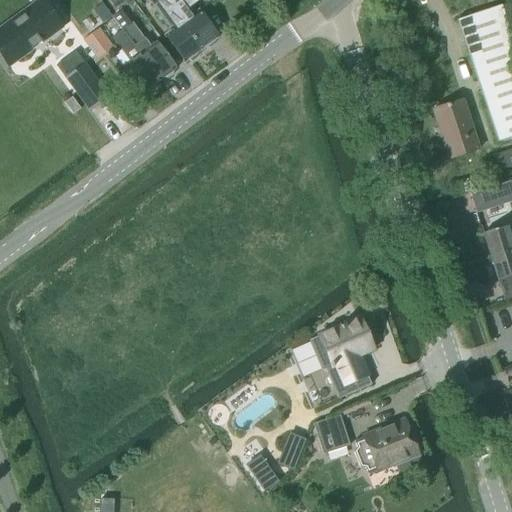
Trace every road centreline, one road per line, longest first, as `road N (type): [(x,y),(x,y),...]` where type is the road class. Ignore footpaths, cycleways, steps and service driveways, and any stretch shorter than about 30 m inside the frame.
road 1 (residential): [(499,511),(337,13)]
road 2 (unclassified): [(0,253),(291,33),(337,13)]
